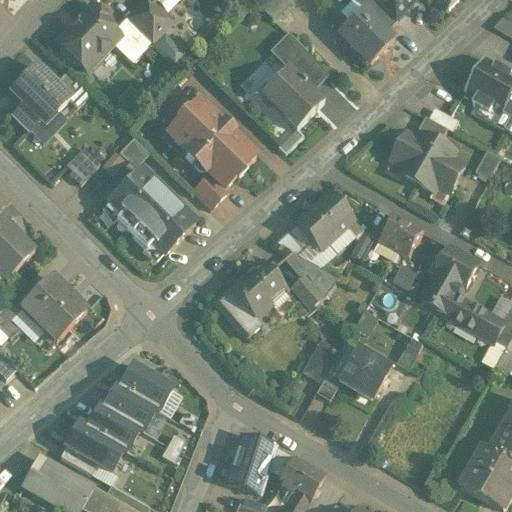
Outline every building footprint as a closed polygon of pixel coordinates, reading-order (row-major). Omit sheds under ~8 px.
[(161,17),(143,0),(142,0),(142,4),(143,5),(127,21),(126,20),(126,21),(152,46),(172,24),(163,15),(161,17)] [(143,0),(161,17),(163,15),(177,0),(143,0)] [(260,0),(255,6),(273,24),(298,0),(260,0)] [(398,25),(373,0),(360,0),(355,6),(362,13),(363,12),(387,36),(398,25)] [(419,0),(373,0),(398,25),(410,12),(409,11),(419,0)] [(432,0),(446,13),(448,11),(449,12),(458,2),(457,1),(458,0),(432,0)] [(111,27),(92,8),(79,21),(80,26),(73,33),(68,33),(57,45),(59,47),(59,52),(71,64),(76,63),(86,73),(87,72),(92,71),(100,63),(100,58),(111,46),(119,38),(114,33),(109,29),(111,27)] [(362,13),(338,37),(369,69),(394,43),(387,36),(363,12),(362,13)] [(152,46),(126,21),(114,33),(119,38),(111,46),(132,66),(152,46)] [(511,42),(511,26),(504,21),(494,31),(511,42)] [(328,78),(305,56),(289,72),(312,95),(328,78)] [(511,75),(496,66),(495,68),(484,62),(464,97),(475,103),(473,107),(481,112),(490,117),(492,113),(503,119),(504,117),(511,103),(511,75)] [(23,106),(48,81),(35,69),(11,94),(23,106)] [(289,72),(288,71),(260,99),(295,135),(323,106),(312,95),(289,72)] [(90,98),(66,75),(54,87),(69,102),(68,103),(77,111),(90,98)] [(48,81),(23,106),(13,117),(30,134),(30,133),(43,146),(43,145),(31,133),(52,111),(57,115),(68,103),(69,102),(54,87),(48,81)] [(194,110),(175,92),(159,109),(177,127),(194,110)] [(222,128),(198,106),(194,110),(177,127),(168,137),(186,155),(183,158),(203,177),(206,175),(210,178),(224,192),(225,192),(236,181),(237,182),(245,174),(243,173),(255,161),(232,138),(233,136),(223,127),(222,128)] [(435,112),(430,121),(454,135),(459,125),(435,112)] [(492,113),(490,117),(481,112),(478,117),(505,135),(506,134),(508,135),(511,127),(511,121),(504,117),(503,119),(492,113)] [(448,132),(426,120),(418,135),(423,139),(424,137),(440,146),(448,132)] [(420,144),(407,137),(392,163),(405,171),(401,177),(417,187),(440,146),(424,137),(423,139),(420,144)] [(456,155),(440,146),(417,187),(433,196),(437,189),(450,196),(465,169),(452,162),(456,155)] [(502,162),(488,154),(475,176),(489,184),(502,162)] [(88,157),(68,177),(80,188),(99,168),(88,157)] [(125,165),(118,159),(105,173),(112,179),(125,165)] [(195,226),(140,173),(109,205),(121,217),(115,223),(146,252),(151,247),(163,258),(195,226)] [(210,178),(192,197),(209,214),(228,194),(225,192),(224,192),(210,178)] [(329,196),(295,227),(313,247),(319,254),(353,223),(329,196)] [(423,235),(392,217),(378,243),(409,261),(423,235)] [(33,255),(3,225),(0,228),(0,271),(7,279),(4,282),(5,283),(33,255)] [(313,247),(295,227),(275,246),(298,259),(313,247)] [(451,250),(444,263),(437,259),(428,275),(435,279),(422,303),(490,341),(499,325),(458,301),(462,293),(463,294),(479,266),(451,250)] [(262,266),(230,293),(255,321),(256,320),(286,293),(262,266)] [(402,268),(393,283),(408,291),(417,276),(402,268)] [(87,310),(52,277),(19,311),(21,312),(22,311),(55,342),(54,343),(55,344),(87,310)] [(322,300),(303,279),(291,289),(310,311),(322,300)] [(255,321),(230,293),(215,307),(246,342),(262,327),(256,320),(255,321)] [(7,305),(0,311),(0,334),(9,342),(18,333),(8,324),(17,316),(7,305)] [(511,312),(504,327),(499,325),(490,341),(507,351),(511,341),(511,312)] [(361,314),(354,331),(369,338),(376,320),(361,314)] [(411,340),(395,367),(407,374),(423,348),(411,340)] [(323,384),(315,397),(329,404),(341,383),(339,382),(339,383),(338,382),(355,353),(344,347),(337,359),(323,384)] [(321,349),(307,374),(323,384),(337,359),(321,349)] [(390,373),(355,353),(338,382),(339,383),(339,382),(341,383),(372,401),(372,402),(373,402),(390,373)] [(159,414),(172,391),(132,368),(119,391),(156,412),(159,414)] [(143,435),(156,412),(119,391),(116,389),(103,412),(139,433),(143,435)] [(126,456),(139,433),(103,412),(99,410),(86,433),(123,454),(126,456)] [(195,421),(184,415),(178,426),(190,433),(195,421)] [(511,419),(511,420),(500,440),(502,441),(493,456),(511,466),(511,419)] [(110,477),(123,454),(86,433),(77,428),(64,451),(110,477)] [(184,445),(173,439),(161,460),(174,467),(184,445)] [(242,439),(226,487),(258,497),(266,472),(273,450),(273,449),(242,439)] [(292,461),(273,450),(266,472),(281,481),(292,461)] [(487,454),(480,465),(478,463),(469,480),(471,481),(465,492),(462,491),(462,492),(497,511),(505,511),(511,500),(511,466),(493,456),(485,451),(484,452),(487,454)] [(81,511),(92,493),(37,461),(21,489),(60,511),(81,511)] [(324,479),(292,461),(281,481),(276,489),(293,499),(307,507),(324,479)] [(148,511),(109,490),(103,500),(124,511),(148,511)] [(92,493),(81,511),(124,511),(103,500),(92,493)] [(293,499),(284,511),(304,511),(307,507),(293,499)] [(262,511),(264,509),(241,501),(236,511),(262,511)]
